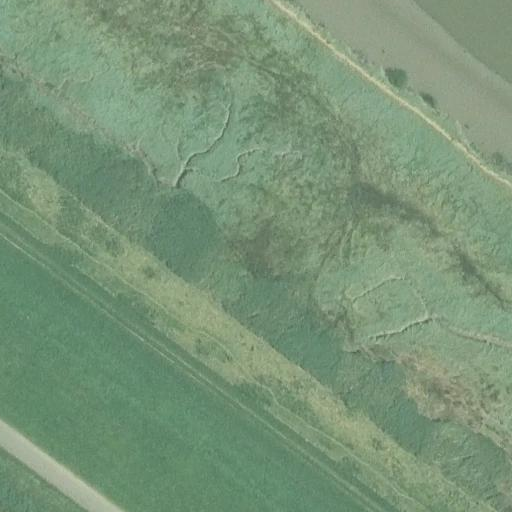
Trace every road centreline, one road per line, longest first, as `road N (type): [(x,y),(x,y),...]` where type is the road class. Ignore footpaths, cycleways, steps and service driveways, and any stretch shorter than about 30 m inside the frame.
road 1 (track): [(332,511),(0,262)]
road 2 (unclassified): [(106,511),(0,431)]
